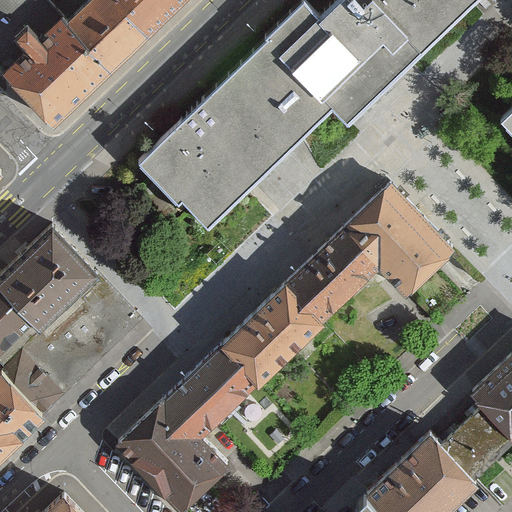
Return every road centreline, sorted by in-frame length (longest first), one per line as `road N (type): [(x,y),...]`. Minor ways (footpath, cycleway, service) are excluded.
road 1 (residential): [(38,180),(183,330),(66,448)]
road 2 (unclassified): [(287,511),(511,307)]
road 3 (secondary): [(228,0),(48,170)]
